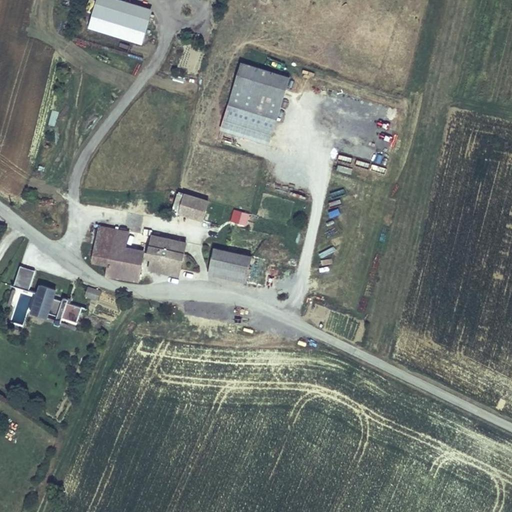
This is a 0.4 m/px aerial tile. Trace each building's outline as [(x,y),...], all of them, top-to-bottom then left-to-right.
[(153,8),(129,0),(95,0),(85,28),(142,46),(153,8)] [(95,58),(93,65),(110,70),(112,63),(95,58)] [(290,75),(241,60),(220,129),(269,145),(290,75)] [(371,164),(370,169),(383,173),(384,168),(371,164)] [(203,220),(209,198),(178,189),(171,211),(203,220)] [(234,209),(230,223),(246,227),(250,213),(234,209)] [(99,224),(91,261),(106,263),(103,274),(139,281),(145,248),(127,245),(130,230),(99,224)] [(147,268),(180,276),(188,240),(150,232),(144,257),(149,258),(147,268)] [(213,245),(208,273),(247,281),(250,264),(264,267),(266,256),(213,245)] [(57,287),(39,281),(36,290),(30,288),(36,269),(19,265),(6,302),(15,306),(20,293),(32,297),(28,310),(55,319),(54,323),(75,329),(82,306),(68,301),(69,297),(63,295),(62,299),(54,296),(57,287)] [(85,296),(97,300),(101,290),(88,285),(85,296)]
